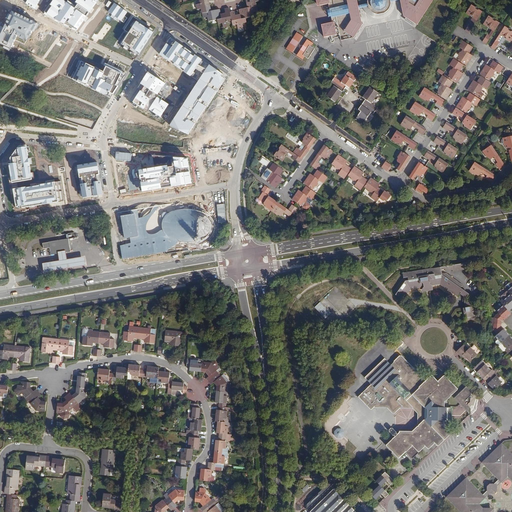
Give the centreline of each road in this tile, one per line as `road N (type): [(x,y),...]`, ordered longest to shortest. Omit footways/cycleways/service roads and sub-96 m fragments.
road 1 (secondary): [(511,208),(248,251)]
road 2 (secondary): [(252,269),(511,225)]
road 3 (secondary): [(0,310),(236,271)]
road 4 (secondary): [(235,253),(13,291)]
road 5 (residential): [(398,184),(486,49)]
road 6 (residential): [(140,69),(0,1)]
road 7 (residential): [(55,371),(159,359),(196,390)]
road 8 (residential): [(494,405),(393,500),(391,511)]
road 9 (secondary): [(262,376),(273,511)]
road 10 (residential): [(188,511),(192,470),(210,443),(196,390)]
road 11 (residential): [(419,511),(511,423)]
road 12 (residential): [(274,95),(170,22)]
road 13 (residential): [(511,168),(496,185),(432,200),(398,184)]
road 14 (residential): [(233,184),(113,205)]
